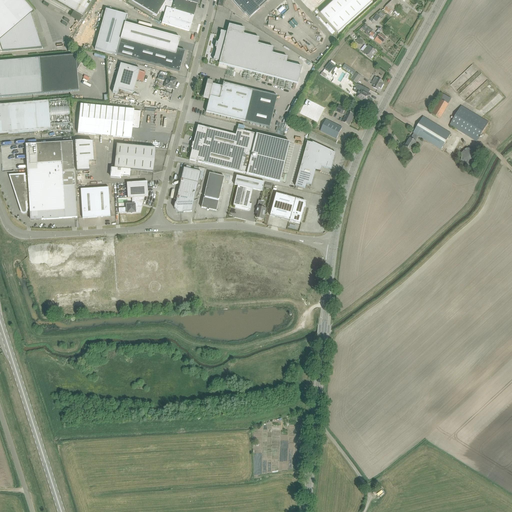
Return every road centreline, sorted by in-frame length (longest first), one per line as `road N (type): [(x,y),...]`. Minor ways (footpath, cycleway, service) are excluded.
road 1 (tertiary): [(333,245),(351,170),(441,0)]
road 2 (tertiary): [(305,511),(333,245)]
road 3 (unclassified): [(154,228),(212,0)]
road 4 (secondary): [(61,511),(0,321)]
road 5 (unclassified): [(333,245),(236,225),(154,228)]
road 6 (unknown): [(50,45),(97,58),(99,83),(0,95)]
road 7 (unclassified): [(154,228),(20,234),(0,206)]
road 8 (track): [(511,169),(484,142),(424,113),(405,120),(382,106)]
